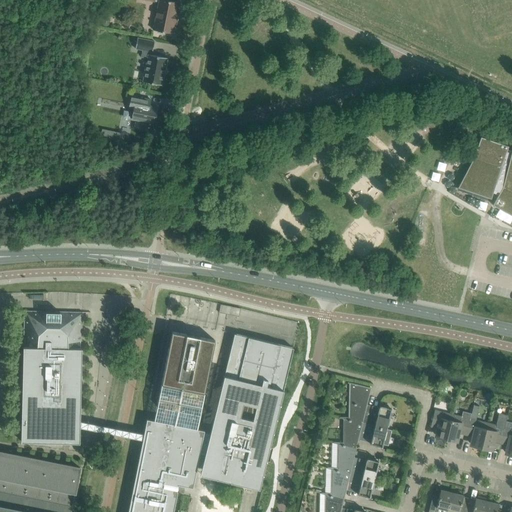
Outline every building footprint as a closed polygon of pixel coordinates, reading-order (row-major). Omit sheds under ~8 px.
[(147,0),(158,2),(153,30),(158,31),(159,33),(165,34),(167,32),(172,34),(174,23),(177,23),(179,14),(176,13),(178,2),(167,0),(147,0)] [(135,48),(143,50),(141,57),(147,58),(142,81),(161,85),(167,58),(149,54),(149,51),(152,52),(154,41),(137,38),(135,48)] [(132,95),(129,108),(134,109),(132,119),(136,120),(134,127),(145,129),(146,122),(153,123),(154,123),(157,108),(149,106),(149,105),(146,104),(147,99),(150,100),(150,99),(132,95)] [(102,130),(100,136),(109,138),(110,131),(102,130)] [(481,137),(476,151),(474,158),(458,187),(491,198),(493,190),(496,191),(500,192),(493,205),(511,215),(511,148),(511,153),(506,152),(508,146),(497,142),(481,137)] [(83,312),(24,310),(23,340),(24,340),(25,340),(25,346),(23,346),(21,441),(79,442),(80,433),(80,432),(80,431),(79,431),(79,430),(78,429),(77,428),(76,428),(72,427),(74,420),(75,413),(80,414),(82,348),(80,348),(80,341),(81,341),(82,341),(83,312)] [(172,331),(154,420),(197,430),(215,340),(196,336),(189,335),(172,331)] [(128,511),(173,511),(177,493),(177,491),(178,485),(193,488),(200,452),(204,453),(200,474),(216,478),(259,489),(266,460),(269,461),(271,453),(273,447),(269,446),(283,390),(285,383),(293,348),(234,333),(234,334),(226,369),(224,375),(212,425),(216,432),(215,434),(198,430),(197,430),(154,420),(153,420),(147,419),(144,434),(143,439),(128,511)] [(339,417),(368,424),(370,417),(364,415),(368,400),(371,388),(348,382),(348,383),(351,383),(350,417),(339,417)] [(376,418),(370,417),(368,424),(386,429),(387,426),(389,426),(391,418),(389,418),(391,408),(379,405),(376,418)] [(438,438),(446,439),(452,414),(435,410),(430,426),(436,428),(435,434),(439,435),(438,438)] [(461,416),(452,414),(446,439),(454,441),(454,439),(458,440),(460,433),(466,435),(470,419),(471,413),(463,411),(461,416)] [(495,425),(487,423),(481,448),(488,450),(489,447),(493,448),(495,442),(501,443),(504,427),(507,415),(498,413),(495,425)] [(144,434),(145,427),(124,422),(80,414),(79,421),(122,430),(144,434)] [(333,442),(356,448),(357,443),(361,428),(367,430),(368,424),(339,417),(339,418),(344,419),(344,442),(333,442)] [(487,423),(470,419),(466,435),(471,436),(470,443),(474,443),(473,446),(481,448),(487,423)] [(386,429),(368,424),(367,430),(373,431),(370,444),(382,447),(382,444),(388,445),(392,430),(386,429)] [(511,429),(504,427),(501,443),(506,445),(505,451),(509,452),(508,455),(511,455),(511,429)] [(355,453),(356,448),(333,442),(333,443),(338,444),(338,468),(327,467),(327,468),(356,475),(357,469),(351,468),(355,453)] [(0,511),(70,511),(80,468),(0,451),(0,511)] [(363,471),(357,469),(356,475),(374,479),(374,476),(376,477),(378,469),(376,468),(378,461),(367,458),(363,471)] [(321,493),(344,499),(345,493),(349,479),(355,480),(356,475),(327,468),(332,469),(332,493),(321,493)] [(373,482),(374,479),(356,475),(355,480),(361,482),(358,494),(369,497),(371,490),(373,490),(375,482),(373,482)] [(446,511),(447,510),(452,492),(440,490),(438,500),(432,499),(428,511),(446,511)] [(465,511),(467,507),(461,506),(463,495),(452,492),(447,510),(456,511),(465,511)] [(340,511),(343,504),(344,499),(321,493),(326,495),(325,511),(340,511)] [(483,511),(487,501),(485,500),(485,498),(478,497),(478,499),(475,498),(474,504),(468,503),(468,502),(467,507),(465,511),(483,511)] [(487,501),(483,511),(496,511),(498,504),(487,501)]
